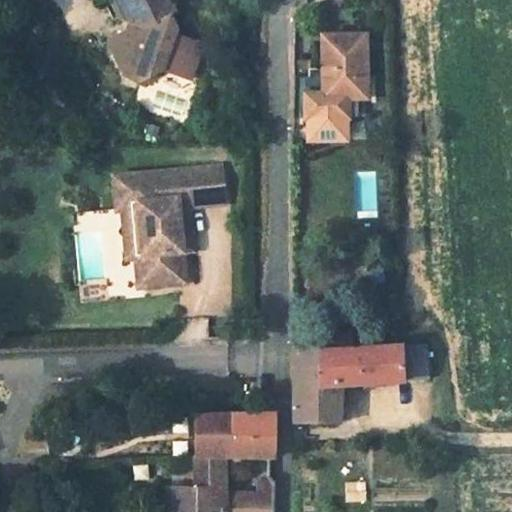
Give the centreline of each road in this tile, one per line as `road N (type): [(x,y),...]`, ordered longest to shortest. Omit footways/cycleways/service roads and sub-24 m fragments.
road 1 (residential): [(279,358),(280,0)]
road 2 (residential): [(35,368),(279,358)]
road 3 (residential): [(277,511),(279,358)]
